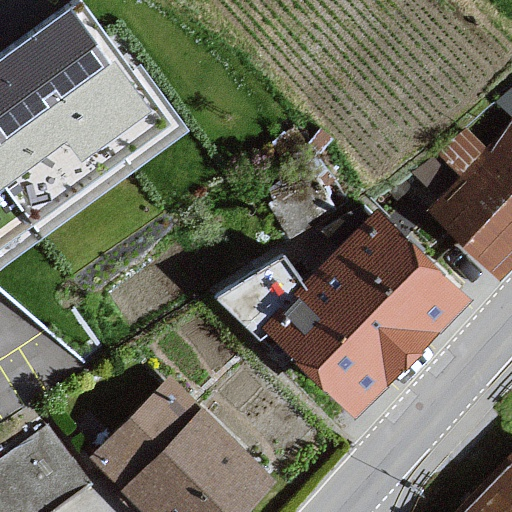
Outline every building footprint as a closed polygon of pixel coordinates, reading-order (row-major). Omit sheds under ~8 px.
[(85,0),(55,0),(0,38),(0,267),(197,131),(144,55),(130,65),(85,0)] [(511,122),(431,216),(506,283),(511,276),(511,122)] [(386,217),(266,335),(355,423),(472,305),(386,217)] [(172,387),(90,468),(135,511),(250,511),(279,484),(172,387)] [(0,498),(10,511),(18,511),(85,462),(45,408),(0,441),(0,498)] [(511,511),(511,467),(472,511),(511,511)]
